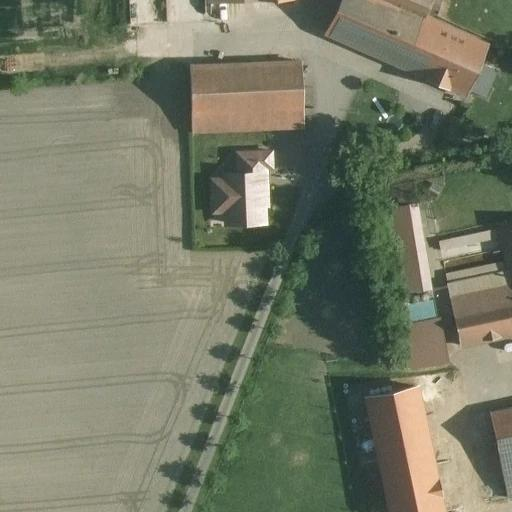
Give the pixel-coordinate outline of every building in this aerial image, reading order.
[(136,0),(137,21),(169,20),(167,0),(136,0)] [(350,0),(336,33),(470,93),(495,39),(433,11),(408,0),(350,0)] [(408,0),(433,11),(437,0),(408,0)] [(310,126),(307,56),(196,61),(199,131),(310,126)] [(236,153),(237,169),(263,168),(272,168),(271,151),(236,153)] [(263,168),(237,169),(237,174),(225,174),(225,180),(212,180),(213,200),(225,200),(226,223),(264,222),(263,207),(267,206),(266,186),(264,186),(263,168)] [(511,218),(444,233),(469,347),(511,337),(511,218)] [(416,367),(457,357),(445,312),(405,322),(416,367)] [(511,393),(494,397),(506,454),(511,452),(511,393)] [(439,409),(409,416),(425,491),(473,480),(469,460),(451,464),(439,409)]
